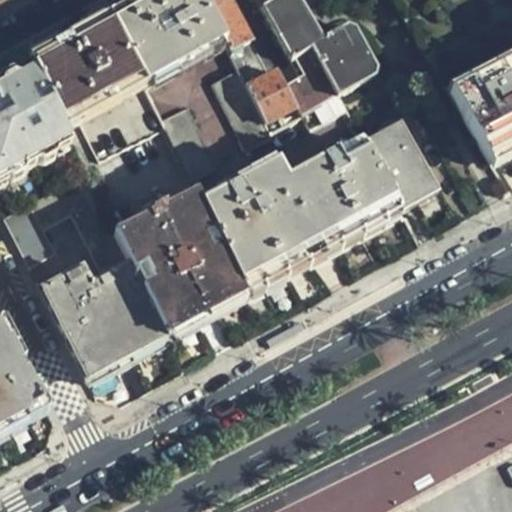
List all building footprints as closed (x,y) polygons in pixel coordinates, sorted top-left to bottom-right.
[(145,0),(144,1),(103,24),(141,93),(196,198),(211,231),(225,223),(209,190),(240,174),(245,182),(348,127),(343,117),(306,137),(299,126),(268,143),(263,131),(193,0),(145,0)] [(193,0),(263,131),(294,115),(298,122),(334,102),(317,72),(281,92),(274,79),(267,83),(221,0),(251,0),(259,12),(279,1),(277,0),(193,0)] [(294,0),(277,0),(279,1),(259,12),(288,67),(309,56),(317,72),(334,102),(335,104),(373,83),(374,72),(353,36),(343,32),(319,45),(294,0)] [(511,0),(387,0),(426,67),(511,20),(511,0)] [(511,20),(426,67),(486,171),(501,163),(511,156),(511,20)] [(58,50),(27,67),(32,75),(64,135),(141,93),(103,24),(58,50)] [(0,92),(0,189),(72,150),(64,135),(32,75),(0,92)] [(431,192),(387,106),(348,127),(398,220),(404,216),(412,212),(408,205),(431,192)] [(323,261),(398,220),(348,127),(245,182),(240,174),(209,190),(225,223),(211,231),(245,304),(323,261)] [(3,223),(29,271),(54,257),(43,235),(70,221),(99,275),(124,262),(114,243),(83,180),(3,223)] [(130,273),(168,345),(207,324),(245,304),(211,231),(196,198),(114,243),(124,262),(130,273)] [(37,288),(87,389),(168,345),(130,273),(91,293),(81,275),(59,286),(54,278),(37,288)] [(0,437),(44,412),(1,329),(0,330),(0,437)]
